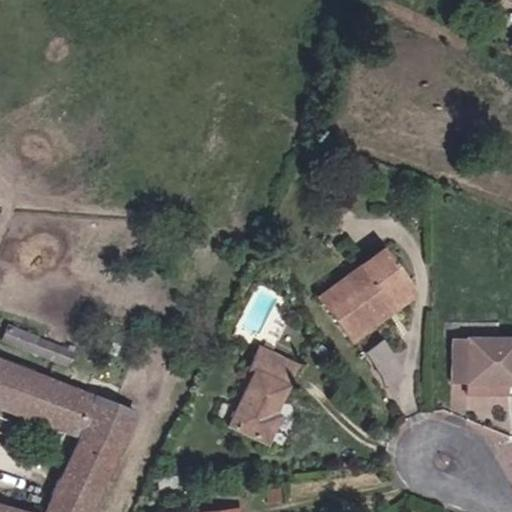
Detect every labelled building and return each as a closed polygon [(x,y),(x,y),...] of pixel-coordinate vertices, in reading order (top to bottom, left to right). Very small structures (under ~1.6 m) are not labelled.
[(352,340),(412,295),(378,250),(316,295),(352,340)] [(74,352),(7,325),(0,341),(68,368),(74,352)] [(383,383),(400,376),(384,338),(367,345),(383,383)] [(511,382),(511,338),(450,338),(450,382),(465,382),(511,382)] [(272,414),(295,366),(257,347),(247,367),(254,370),(228,425),(266,444),(279,417),(272,414)] [(88,511),(134,411),(0,359),(0,406),(72,433),(42,511),(33,511),(0,502),(0,511),(88,511)] [(511,395),(511,382),(465,382),(465,395),(511,395)]
